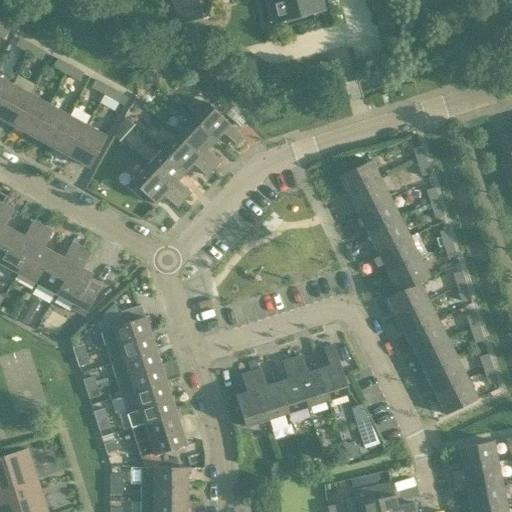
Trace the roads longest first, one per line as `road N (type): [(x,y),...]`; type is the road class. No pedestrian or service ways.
road 1 (unclassified): [(166,261),(259,167),(511,84)]
road 2 (residential): [(433,511),(420,451),(354,307),(191,356)]
road 3 (residential): [(166,261),(0,169)]
